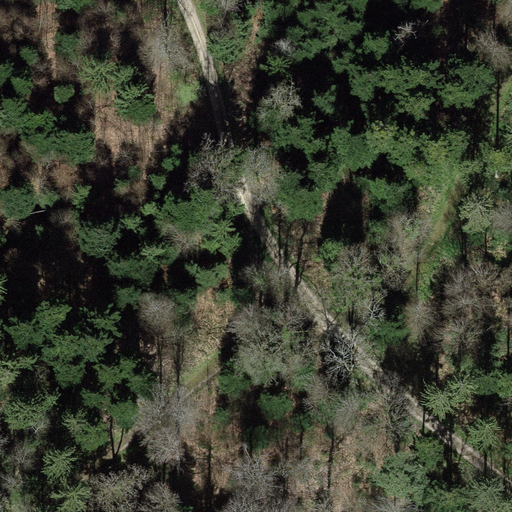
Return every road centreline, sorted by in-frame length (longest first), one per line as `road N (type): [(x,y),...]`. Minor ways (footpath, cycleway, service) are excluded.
road 1 (track): [(50,511),(205,372),(315,312),(378,293),(410,269),(441,225),(511,69)]
road 2 (track): [(183,0),(212,69),(236,178),(267,242),(315,312),(511,489)]
